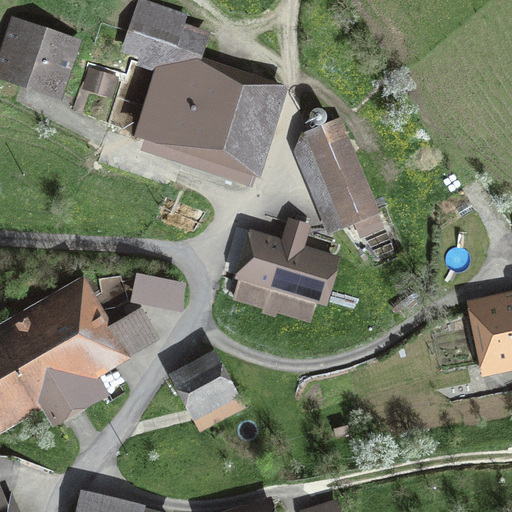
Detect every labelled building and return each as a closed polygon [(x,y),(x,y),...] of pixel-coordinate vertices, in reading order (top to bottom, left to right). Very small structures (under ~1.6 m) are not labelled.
[(150,47),(199,64),(202,55),(210,32),(161,14),(150,47)] [(22,20),(7,60),(64,82),(79,41),(22,20)] [(202,55),(199,64),(193,81),(170,73),(150,131),(254,167),(269,124),(273,125),(287,84),(202,55)] [(342,117),(309,131),(336,196),(368,183),(342,117)] [(264,312),(274,315),(276,310),(309,320),(316,296),(324,299),(335,262),(299,251),(307,227),(290,222),(282,245),(255,238),(244,275),(247,276),(241,299),(266,306),(264,312)] [(0,332),(0,405),(4,412),(40,390),(60,422),(104,395),(94,377),(108,368),(126,357),(81,283),(0,332)] [(511,301),(495,305),(504,354),(511,352),(511,301)] [(209,368),(176,385),(186,406),(220,391),(209,368)] [(229,511),(264,511),(261,501),(229,511)]
